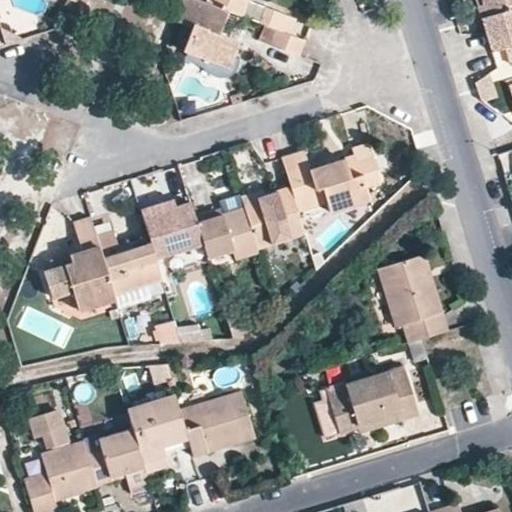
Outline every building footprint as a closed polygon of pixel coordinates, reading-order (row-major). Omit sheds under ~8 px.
[(233,11),(212,3),(203,0),(186,0),(178,21),(193,27),(184,52),(216,64),(219,57),(225,55),(236,59),(242,40),(225,33),(233,11)] [(213,0),(212,3),(233,11),(275,27),(295,35),(301,17),(255,0),(213,0)] [(495,52),(507,47),(511,45),(511,0),(487,0),(488,2),(493,16),(484,19),(495,52)] [(480,4),(484,19),(493,16),(488,2),(480,4)] [(295,35),(275,27),(269,42),(306,55),(311,41),(295,35)] [(232,69),(236,59),(225,55),(219,57),(216,64),(232,69)] [(478,83),(484,100),(486,101),(499,95),(490,71),(478,83)] [(285,160),(294,189),(297,197),(324,190),(328,203),(331,213),(370,201),(366,190),(382,184),(375,160),(360,164),(348,168),(346,161),(313,171),(307,153),(285,160)] [(358,158),(346,161),(348,168),(360,164),(358,158)] [(297,197),(294,189),(265,198),(246,204),(247,208),(260,247),(308,233),(301,211),(297,197)] [(301,211),(328,203),(324,190),(297,197),(301,211)] [(244,197),(246,204),(265,198),(263,191),(244,197)] [(153,215),(146,217),(153,238),(167,283),(172,298),(182,295),(175,273),(212,262),(211,258),(200,222),(198,216),(194,204),(175,210),(173,202),(151,209),(153,215)] [(223,208),(198,216),(200,222),(226,215),(223,208)] [(260,247),(247,208),(226,215),(200,222),(211,258),(230,253),(232,260),(261,251),(260,247)] [(144,211),(146,217),(153,215),(151,209),(144,211)] [(80,313),(119,301),(118,299),(99,236),(93,217),(75,223),(84,251),(70,256),(73,266),(45,275),(53,299),(74,293),(80,313)] [(167,283),(153,238),(123,247),(117,230),(99,236),(118,299),(148,289),(167,283)] [(449,329),(443,309),(434,312),(422,275),(430,274),(423,254),(376,268),(394,325),(403,323),(409,342),(421,338),(449,329)] [(443,309),(430,274),(422,275),(434,312),(443,309)] [(152,302),(148,289),(118,299),(119,301),(122,312),(152,302)] [(243,313),(229,317),(237,340),(246,339),(249,336),(243,313)] [(166,344),(185,343),(181,328),(179,322),(160,327),(166,344)] [(181,328),(185,343),(215,341),(214,329),(203,330),(202,326),(181,328)] [(421,338),(409,342),(413,358),(426,354),(421,338)] [(336,428),(357,422),(415,404),(403,364),(324,388),(336,428)] [(169,378),(165,365),(148,366),(153,382),(169,378)] [(178,408),(188,441),(192,456),(208,450),(205,442),(235,433),(238,440),(253,435),(240,390),(178,408)] [(131,427),(143,465),(145,471),(168,464),(164,448),(188,441),(178,408),(173,392),(125,406),(131,427)] [(417,413),(415,404),(357,422),(359,430),(417,413)] [(54,498),(97,484),(87,453),(83,440),(68,445),(57,409),(29,418),(35,435),(42,433),(46,446),(51,444),(53,450),(40,454),(45,472),(24,478),(34,511),(46,511),(56,509),(54,498)] [(131,492),(150,486),(145,471),(143,465),(131,427),(97,438),(100,449),(87,453),(97,484),(110,480),(108,476),(124,471),(126,476),(131,492)] [(208,450),(238,440),(235,433),(205,442),(208,450)] [(108,476),(110,480),(126,476),(124,471),(108,476)]
